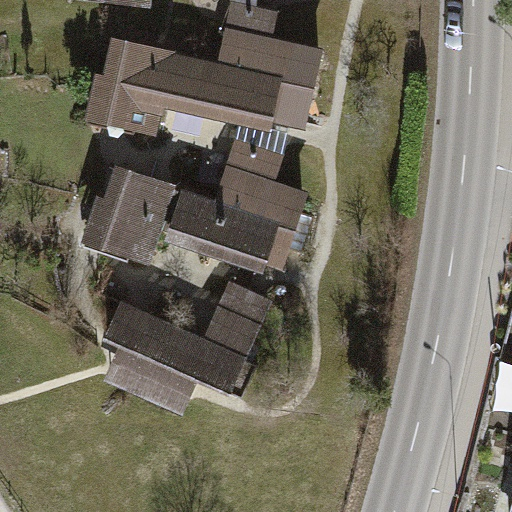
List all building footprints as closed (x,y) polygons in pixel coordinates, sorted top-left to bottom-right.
[(88,0),(88,3),(160,12),(161,0),(88,0)] [(219,59),(116,35),(96,121),(164,136),(171,105),(296,134),(317,46),(227,25),(219,59)] [(216,190),(118,156),(87,243),(156,266),(167,235),(286,277),(319,183),(229,152),(216,190)] [(207,331),(123,296),(99,354),(232,410),(278,301),(229,280),(207,331)] [(511,367),(505,366),(498,414),(511,415),(511,367)]
